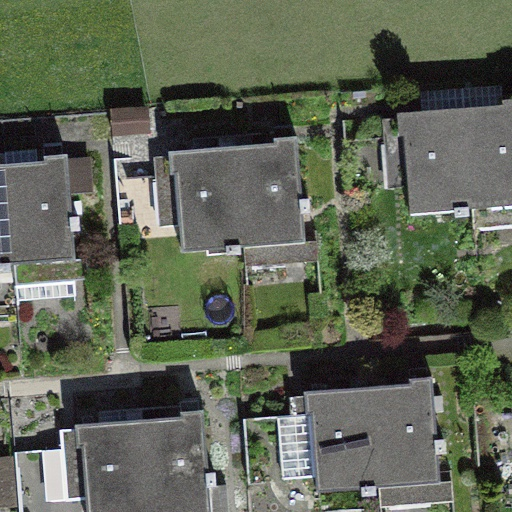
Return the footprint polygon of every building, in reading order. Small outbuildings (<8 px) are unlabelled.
[(471,207),(511,203),(511,102),(463,107),(471,207)] [(471,207),(463,107),(401,112),(409,212),(471,207)] [(243,246),(305,241),(298,141),(235,145),(243,246)] [(243,246),(235,145),(174,150),(181,251),(243,246)] [(71,259),(74,259),(67,159),(6,163),(13,262),(16,299),(74,295),(71,259)] [(13,262),(6,163),(0,163),(0,271),(10,271),(9,263),(13,262)] [(369,386),(377,486),(439,481),(431,381),(369,386)] [(377,486),(369,386),(308,390),(310,415),(277,418),(282,478),(314,475),(316,490),(377,486)] [(210,511),(202,413),(141,418),(147,511),(210,511)] [(147,511),(141,418),(79,423),(81,447),(46,449),(50,500),(85,498),(86,511),(147,511)]
